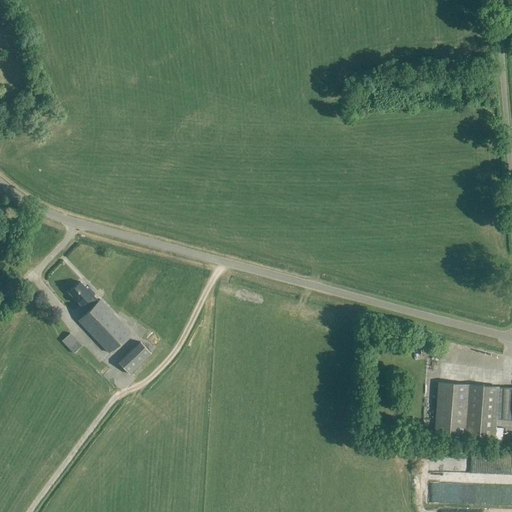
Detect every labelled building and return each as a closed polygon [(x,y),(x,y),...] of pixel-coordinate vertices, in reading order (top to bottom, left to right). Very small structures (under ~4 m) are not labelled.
[(80,282),(69,293),(82,306),(84,304),(89,310),(78,321),(109,353),(131,332),(100,300),(99,301),(93,295),(94,294),(89,288),(87,289),(80,282)] [(82,346),(70,333),(61,342),(73,355),(82,346)] [(140,342),(118,362),(129,374),(151,354),(140,342)] [(425,388),(433,388),(433,372),(425,372),(425,388)] [(511,388),(439,384),(434,438),(502,444),(503,428),(496,428),(497,418),(511,418),(511,388)]
